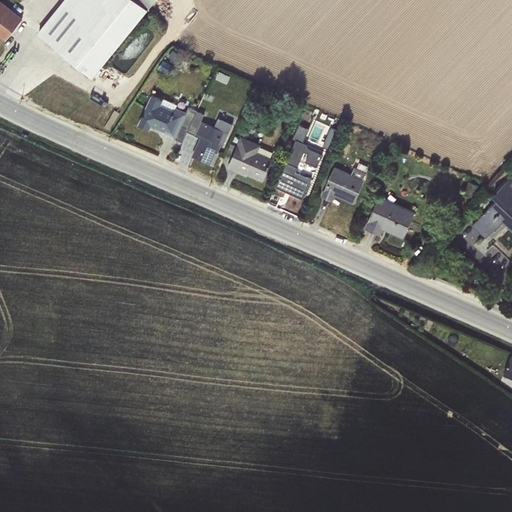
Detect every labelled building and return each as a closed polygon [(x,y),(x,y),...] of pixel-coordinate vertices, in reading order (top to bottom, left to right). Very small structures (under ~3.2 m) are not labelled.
[(0,0),(0,34),(5,39),(22,19),(0,0)] [(63,0),(38,32),(93,77),(154,0),(63,0)] [(172,50),(167,57),(174,62),(179,54),(172,50)] [(163,60),(157,68),(169,76),(174,67),(163,60)] [(219,71),(216,78),(227,83),(230,76),(219,71)] [(175,138),(187,112),(176,107),(177,104),(163,98),(163,99),(162,98),(161,99),(153,95),(153,94),(151,93),(142,113),(143,113),(138,124),(149,129),(151,124),(165,130),(163,133),(175,138)] [(265,94),(256,99),(260,107),(269,101),(265,94)] [(187,112),(175,138),(182,142),(187,131),(196,110),(189,107),(187,112)] [(196,110),(187,131),(194,133),(193,134),(200,137),(192,156),(210,164),(215,151),(217,152),(221,145),(223,146),(233,123),(218,117),(214,126),(201,120),(204,114),(196,110)] [(247,123),(244,130),(253,134),(255,127),(247,123)] [(299,124),(293,137),(303,141),(308,128),(299,124)] [(330,127),(322,146),(329,149),(337,130),(330,127)] [(241,136),(227,168),(246,176),(247,175),(263,181),(273,158),(270,157),(273,152),(260,147),(261,144),(241,136)] [(275,186),(288,191),(303,197),(311,178),(296,171),(304,151),(309,153),(306,161),(317,166),(322,154),(306,147),(307,144),(296,139),(275,186)] [(338,142),(330,160),(334,162),(336,160),(337,160),(341,152),(340,152),(343,145),(338,142)] [(335,166),(321,196),(332,200),(334,195),(354,203),(364,179),(363,179),(368,166),(357,161),(351,173),(335,166)] [(496,199),(471,225),(485,238),(503,221),(511,228),(511,197),(511,198),(511,197),(511,175),(493,196),(496,199)] [(469,181),(463,194),(471,198),(477,185),(469,181)] [(379,195),(364,227),(380,234),(383,228),(403,237),(415,211),(379,195)] [(447,245),(438,255),(443,259),(452,250),(447,245)] [(511,354),(503,373),(511,377),(511,354)]
